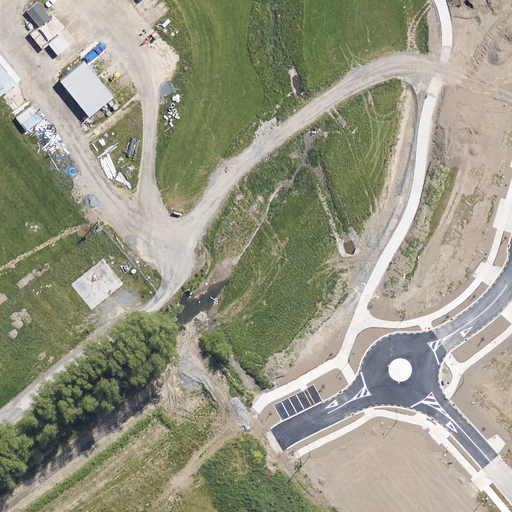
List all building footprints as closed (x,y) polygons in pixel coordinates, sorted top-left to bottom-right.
[(38,2),(26,10),(39,27),(50,18),(38,2)] [(62,34),(48,44),(57,56),(70,45),(62,34)] [(0,96),(20,80),(0,55),(0,96)] [(113,97),(85,62),(61,81),(90,116),(113,97)] [(124,284),(103,258),(70,285),(92,311),(124,284)]
